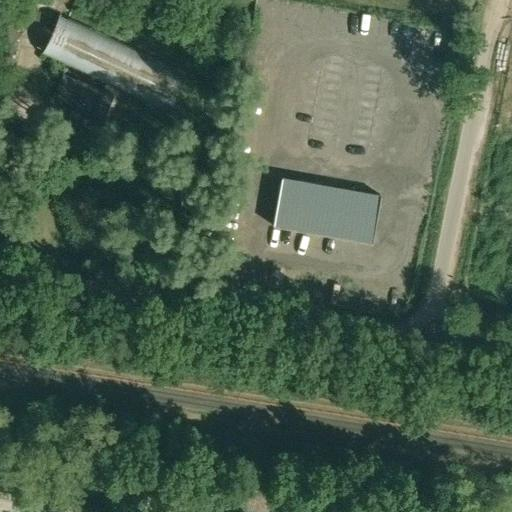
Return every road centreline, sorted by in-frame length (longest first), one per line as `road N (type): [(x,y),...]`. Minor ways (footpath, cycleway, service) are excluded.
road 1 (unclassified): [(430,334),(0,274)]
road 2 (unclassified): [(430,334),(497,0)]
